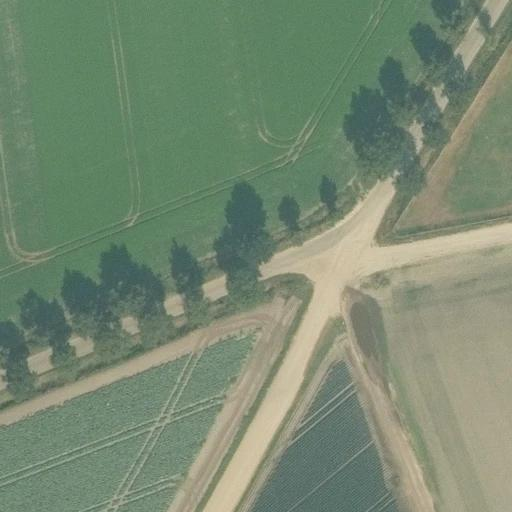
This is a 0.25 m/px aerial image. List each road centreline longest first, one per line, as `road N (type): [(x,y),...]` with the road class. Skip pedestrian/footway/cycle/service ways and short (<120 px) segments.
road 1 (unclassified): [(0,386),(334,239),(384,192),(500,0)]
road 2 (track): [(217,511),(347,267),(334,239)]
road 3 (track): [(431,511),(347,267)]
road 4 (track): [(511,235),(347,267)]
